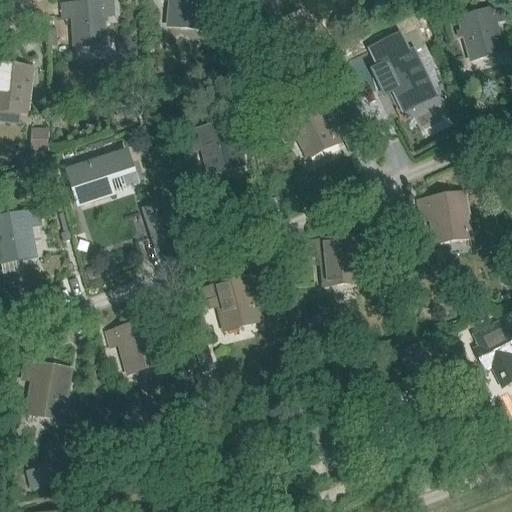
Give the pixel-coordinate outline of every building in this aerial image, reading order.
[(162,0),(162,1),(172,2),(170,24),(204,28),(206,7),(206,0),(162,0)] [(103,16),(113,16),(112,4),(73,6),(74,18),(75,44),(104,42),(103,16)] [(460,20),(471,59),(501,50),(494,24),(503,21),(500,9),(460,20)] [(334,23),(334,24),(336,36),(355,33),(351,11),(341,13),(340,13),(339,14),(338,15),(337,16),(336,17),(336,18),(335,19),(335,20),(334,21),(334,22),(334,23)] [(356,59),(358,63),(375,56),(372,51),(382,47),(378,38),(368,43),(366,36),(344,45),(351,61),(356,59)] [(134,42),(118,45),(121,61),(137,59),(134,42)] [(382,68),(374,72),(377,77),(380,84),(389,80),(401,105),(431,90),(423,72),(413,53),(406,56),(400,43),(376,55),(382,68)] [(0,108),(26,111),(31,71),(0,67),(0,108)] [(261,82),(270,101),(290,91),(284,78),(282,79),(279,73),(261,82)] [(330,129),(336,126),(331,115),(325,118),(318,106),(281,125),(287,136),(296,132),(308,156),(336,142),(330,129)] [(193,148),(202,146),(209,172),(242,164),(237,144),(231,124),(189,135),(193,148)] [(46,152),(47,129),(29,128),(27,151),(46,152)] [(112,195),(108,182),(131,174),(125,156),(70,174),(80,206),(112,195)] [(431,214),(435,242),(469,237),(466,216),(463,196),(420,203),(422,215),(431,214)] [(151,205),(140,209),(148,231),(158,228),(151,205)] [(36,213),(0,219),(0,259),(0,262),(1,262),(2,271),(16,268),(15,259),(34,255),(31,241),(40,239),(37,226),(38,225),(37,218),(36,213)] [(500,243),(495,214),(481,216),(485,245),(500,243)] [(376,217),(375,238),(410,240),(411,219),(376,217)] [(323,256),(323,264),(325,285),(359,281),(357,260),(355,240),(312,245),(313,257),(323,256)] [(220,320),(221,327),(224,327),(225,329),(258,321),(255,306),(263,304),(259,290),(251,292),(248,280),(206,291),(210,309),(219,307),(222,320),(220,320)] [(379,282),(380,298),(391,297),(393,320),(408,319),(406,308),(404,308),(403,293),(400,293),(399,280),(379,282)] [(306,319),(297,321),(301,339),(310,336),(306,319)] [(108,335),(112,347),(121,345),(123,352),(128,372),(161,363),(156,343),(150,323),(108,335)] [(481,349),(475,352),(485,371),(496,366),(502,377),(501,378),(502,381),(503,380),(506,387),(511,383),(511,335),(510,337),(503,323),(475,338),(481,349)] [(206,346),(195,349),(199,365),(211,361),(206,346)] [(189,355),(179,357),(182,370),(192,368),(189,355)] [(34,379),(33,387),(28,413),(62,418),(65,404),(67,393),(70,373),(27,366),(25,378),(34,379)] [(388,390),(390,394),(393,401),(397,399),(402,412),(436,398),(428,379),(426,374),(388,390)] [(301,435),(306,448),(314,466),(345,453),(336,434),(331,422),(301,435)] [(202,453),(204,456),(206,464),(211,462),(215,475),(249,462),(242,443),(241,439),(202,453)] [(156,479),(122,492),(130,511),(140,507),(142,511),(163,511),(159,500),(167,497),(164,490),(160,491),(156,479)]
